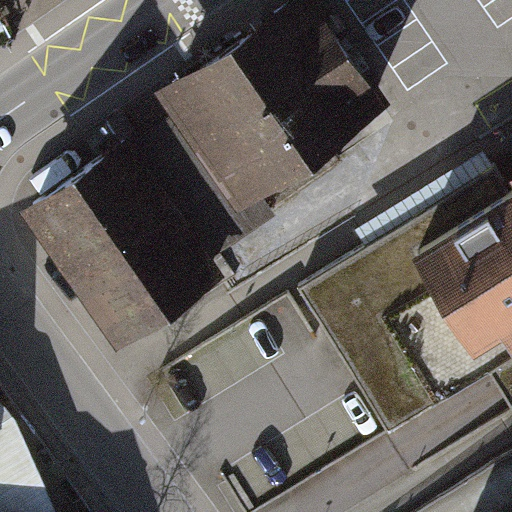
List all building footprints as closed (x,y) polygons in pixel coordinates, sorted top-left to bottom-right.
[(392,94),(327,0),(273,0),(155,81),(174,108),(237,200),(259,184),(392,94)] [(152,123),(134,136),(213,251),(232,238),(275,209),(259,184),(237,200),(174,108),(152,123)] [(128,127),(21,200),(116,340),(224,267),(213,251),(134,136),(128,127)] [(485,171),(299,285),(343,356),(388,429),(389,431),(511,355),(511,169),(501,176),(495,165),(485,171)] [(63,511),(51,477),(0,494),(0,511),(63,511)]
